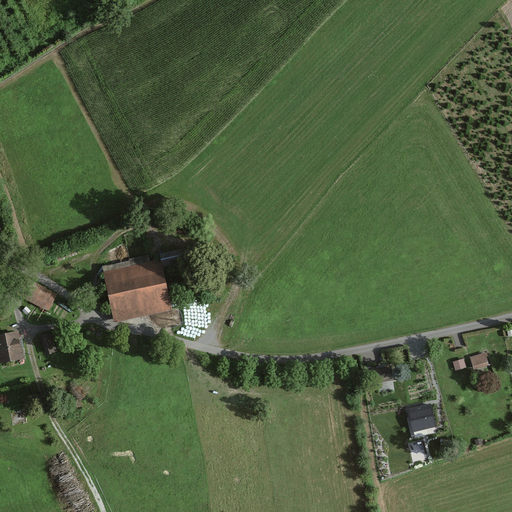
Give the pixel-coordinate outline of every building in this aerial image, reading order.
[(113,265),(114,271),(105,273),(115,323),(172,311),(164,272),(193,265),(189,248),(160,255),(161,261),(150,263),(149,257),(113,265)] [(47,313),(58,296),(38,285),(28,302),(47,313)] [(0,366),(24,361),(19,333),(0,336),(0,366)] [(51,334),(40,338),(46,357),(57,353),(51,334)] [(489,364),(486,353),(471,359),(475,369),(489,364)] [(457,370),(467,366),(464,357),(453,361),(457,370)] [(394,381),(392,366),(374,368),(376,383),(394,381)] [(411,415),(413,426),(431,422),(429,412),(411,415)] [(390,472),(388,467),(381,470),(384,475),(390,472)]
